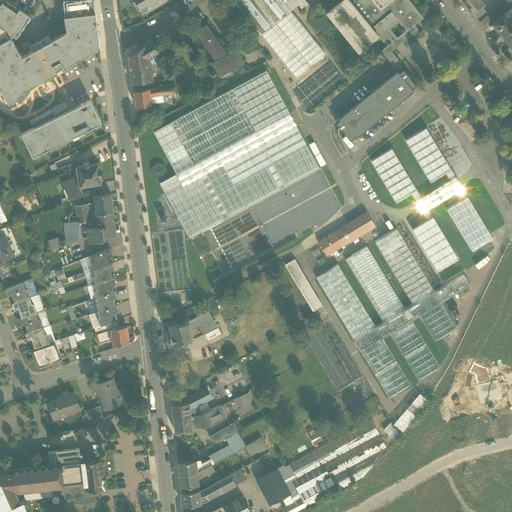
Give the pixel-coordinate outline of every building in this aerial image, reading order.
[(20,9),(18,13),(3,4),(0,8),(0,88),(8,104),(25,94),(23,91),(57,72),(56,71),(100,46),(94,0),(63,0),(64,0),(67,31),(23,57),(12,37),(13,35),(17,38),(31,17),(20,9)] [(119,0),(121,9),(136,0),(135,0),(119,0)] [(135,0),(136,0),(142,11),(147,9),(148,10),(164,0),(135,0)] [(234,0),(233,1),(262,35),(291,12),(280,0),(234,0)] [(280,0),(291,12),(299,5),(301,9),(307,4),(303,0),(280,0)] [(363,0),(362,1),(360,0),(342,0),(326,13),(358,53),(379,36),(383,42),(389,38),(392,43),(397,39),(389,30),(398,22),(406,31),(422,18),(407,0),(363,0)] [(511,15),(508,11),(505,13),(505,12),(491,24),(501,36),(511,27),(511,15)] [(325,54),(291,12),(262,35),(296,77),(325,54)] [(222,47),(206,24),(196,31),(216,60),(212,62),(219,75),(242,62),(236,49),(233,50),(226,45),(222,47)] [(511,27),(501,36),(511,49),(511,27)] [(151,41),(130,54),(128,58),(132,83),(152,80),(150,66),(148,57),(158,51),(151,41)] [(148,57),(150,66),(161,64),(158,51),(148,57)] [(266,70),(153,131),(183,186),(296,125),(266,70)] [(397,71),(339,119),(340,120),(336,124),(350,140),(354,137),(355,138),(413,90),(412,89),(416,86),(402,70),(399,73),(397,71)] [(172,85),(133,91),(136,107),(151,104),(150,96),(152,96),(173,92),(172,85)] [(21,134),(33,156),(100,122),(89,100),(21,134)] [(48,108),(51,113),(60,108),(58,104),(48,108)] [(183,186),(166,195),(189,238),(319,167),(296,125),(183,186)] [(458,258),(428,209),(456,192),(461,200),(446,209),(471,250),(492,238),(426,128),(405,140),(430,182),(445,173),(450,180),(421,198),(391,148),(370,161),(395,203),(411,194),(415,201),(414,202),(421,213),(422,213),(427,220),(412,229),(437,271),(458,258)] [(74,152),(57,161),(61,167),(76,162),(74,152)] [(77,176),(69,180),(71,184),(64,187),(69,199),(82,193),(79,186),(101,183),(100,181),(102,179),(102,175),(99,174),(98,163),(76,166),(76,167),(72,168),(72,174),(77,173),(77,176)] [(103,187),(93,188),(90,189),(91,196),(94,196),(94,195),(104,194),(103,187)] [(104,194),(94,195),(94,196),(95,203),(88,204),(89,215),(113,212),(111,193),(104,194)] [(88,204),(75,205),(76,217),(89,215),(88,204)] [(113,212),(89,215),(90,221),(96,220),(97,226),(97,227),(113,225),(114,225),(113,212)] [(366,212),(333,232),(342,246),(375,227),(366,212)] [(77,222),(64,223),(65,230),(78,229),(77,223),(77,222)] [(113,225),(97,227),(97,226),(87,227),(89,242),(95,241),(101,239),(101,238),(105,237),(107,235),(113,234),(114,234),(113,225)] [(434,291),(396,229),(374,241),(412,304),(434,291)] [(333,232),(317,242),(326,256),(342,246),(333,232)] [(0,236),(0,262),(13,256),(5,236),(4,234),(0,236)] [(46,239),(49,249),(59,246),(56,237),(46,239)] [(405,309),(367,246),(345,259),(383,322),(405,309)] [(110,248),(91,256),(93,261),(91,261),(93,269),(111,263),(110,263),(108,256),(112,255),(110,248)] [(322,305),(294,259),(285,265),(312,311),(322,305)] [(111,263),(93,269),(92,269),(94,275),(92,275),(95,283),(112,277),(110,270),(114,269),(112,262),(110,263),(111,263)] [(376,326),(338,263),(315,278),(353,340),(376,326)] [(9,266),(0,269),(0,275),(2,281),(13,277),(9,266)] [(112,277),(95,283),(94,283),(96,289),(94,289),(96,297),(97,297),(114,291),(111,284),(115,283),(113,276),(112,277)] [(22,282),(5,288),(8,295),(12,294),(14,302),(29,297),(29,298),(30,297),(27,288),(25,289),(22,282)] [(114,291),(97,297),(96,297),(98,303),(96,303),(98,311),(115,305),(113,298),(117,297),(115,290),(114,291)] [(383,322),(376,326),(353,340),(360,351),(382,337),(389,333),(411,320),(419,315),(441,302),(434,291),(412,304),(405,309),(383,322)] [(29,297),(14,302),(11,303),(14,310),(18,308),(21,317),(36,312),(36,313),(36,312),(33,303),(31,303),(29,298),(29,297)] [(441,302),(419,315),(434,341),(456,328),(441,302)] [(115,305),(98,311),(97,311),(99,317),(97,317),(100,325),(117,320),(115,312),(119,311),(117,304),(115,305)] [(36,312),(21,317),(18,318),(20,325),(24,323),(27,332),(42,327),(42,328),(43,327),(40,318),(38,318),(36,313),(36,312)] [(213,329),(203,313),(195,318),(199,325),(204,334),(206,333),(213,329)] [(188,323),(170,326),(173,343),(191,340),(189,329),(199,325),(195,318),(188,321),(188,323)] [(440,366),(411,320),(389,333),(418,380),(440,366)] [(126,326),(110,328),(111,329),(96,333),(99,343),(112,339),(113,345),(129,343),(126,326)] [(42,327),(27,332),(25,333),(27,340),(31,338),(34,348),(42,345),(49,342),(46,333),(44,333),(42,328),(42,327)] [(213,329),(206,333),(209,339),(221,334),(217,327),(213,329)] [(73,335),(67,337),(71,348),(77,346),(73,335)] [(410,384),(382,337),(360,351),(388,397),(410,384)] [(49,342),(42,345),(50,363),(49,363),(50,364),(61,359),(54,341),(49,342)] [(34,348),(31,349),(39,367),(49,363),(50,363),(42,345),(34,348)] [(478,384),(490,382),(487,370),(474,364),(470,371),(475,373),(478,384)] [(113,379),(91,386),(94,396),(100,394),(105,409),(128,401),(125,391),(117,393),(113,379)] [(479,405),(501,400),(496,380),(490,382),(478,384),(474,385),(479,405)] [(206,386),(187,396),(188,402),(189,402),(190,409),(211,398),(212,398),(209,392),(206,386)] [(218,388),(209,392),(212,398),(221,393),(218,388)] [(74,392),(63,395),(64,397),(48,402),(53,417),(64,413),(64,415),(80,409),(74,392)] [(419,393),(393,424),(402,431),(428,401),(419,393)] [(245,394),(234,399),(237,406),(249,401),(245,394)] [(211,398),(190,409),(189,402),(188,402),(171,404),(173,417),(190,415),(197,415),(198,415),(215,408),(211,398)] [(197,415),(190,415),(173,417),(174,431),(201,427),(224,418),(220,406),(215,408),(198,415),(197,416),(197,415)] [(99,407),(92,409),(96,421),(103,418),(99,407)] [(96,421),(92,409),(86,412),(90,423),(96,421)] [(424,414),(411,426),(415,430),(428,418),(424,414)] [(371,420),(284,467),(292,482),(300,497),(305,507),(362,477),(385,447),(371,420)] [(219,442),(223,440),(237,432),(234,425),(216,435),(219,442)] [(394,427),(388,434),(395,440),(399,435),(394,427)] [(209,458),(211,465),(232,454),(241,449),(245,446),(237,432),(223,440),(226,445),(208,456),(209,458)] [(249,444),(253,452),(267,444),(263,437),(249,444)] [(420,462),(429,458),(424,447),(415,450),(420,462)] [(79,449),(48,452),(49,466),(13,470),(15,491),(52,486),(53,495),(64,494),(64,499),(95,495),(94,490),(98,489),(98,490),(106,489),(105,479),(105,478),(108,477),(108,474),(104,474),(103,459),(89,461),(81,462),(79,449)] [(241,449),(232,454),(234,457),(243,452),(241,449)] [(196,461),(178,463),(179,475),(197,473),(211,465),(209,458),(201,463),(200,459),(196,461)] [(462,468),(466,486),(486,481),(483,471),(481,463),(462,468)] [(197,473),(179,475),(181,487),(198,485),(198,479),(214,470),(211,465),(197,473)] [(277,472),(284,485),(292,482),(284,467),(283,466),(270,473),(271,476),(277,472)] [(246,479),(240,469),(235,471),(241,482),(246,479)] [(0,471),(0,511),(29,511),(24,499),(20,501),(15,491),(13,470),(2,471),(0,471)] [(490,470),(483,471),(486,481),(487,487),(493,485),(490,470)] [(241,482),(235,471),(230,474),(236,484),(241,482)] [(277,472),(271,476),(278,488),(284,485),(277,472)] [(270,473),(257,479),(265,494),(265,495),(278,488),(271,476),(270,473)] [(201,490),(181,493),(183,506),(200,504),(200,503),(207,501),(207,498),(208,498),(219,492),(219,493),(236,484),(230,474),(201,490)] [(288,493),(282,497),(286,504),(297,498),(300,497),(292,482),(284,485),(288,493)] [(288,493),(284,485),(278,488),(265,495),(270,503),(282,497),(288,493)] [(222,506),(225,511),(233,511),(245,506),(246,506),(240,496),(222,506)] [(297,498),(286,504),(289,511),(304,511),(297,498)]
